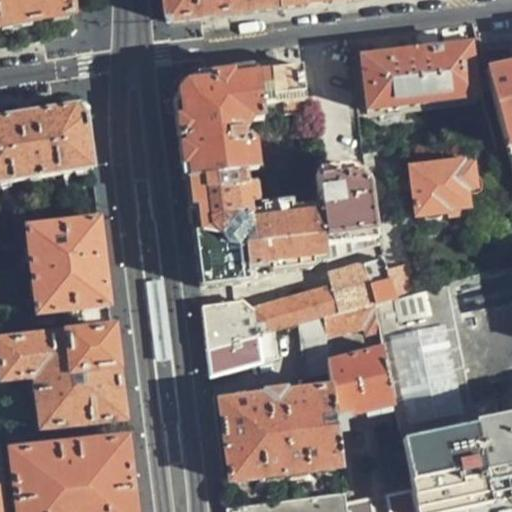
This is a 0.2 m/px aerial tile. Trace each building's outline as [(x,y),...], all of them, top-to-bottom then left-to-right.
[(0,0),(0,26),(73,16),(70,0),(0,0)] [(161,0),(162,4),(164,25),(225,18),(277,11),(276,0),(161,0)] [(276,0),(277,11),(330,5),(367,0),(276,0)] [(472,76),(467,43),(383,57),(361,59),(368,111),(475,99),(472,76)] [(511,65),(489,72),(488,75),(511,161),(511,65)] [(304,94),(300,66),(278,69),(255,73),(259,99),(304,94)] [(259,99),(255,73),(191,80),(175,100),(180,139),(185,180),(243,174),(257,172),(253,135),(249,135),(248,124),(244,119),(249,115),(251,118),(261,117),(259,99)] [(0,184),(91,170),(84,116),(76,110),(41,116),(32,117),(23,119),(0,122),(0,184)] [(470,206),(464,163),(410,169),(416,214),(470,206)] [(321,238),(324,260),(376,253),(367,182),(363,180),(350,172),(328,174),(314,175),(318,209),(320,227),(321,238)] [(243,174),(185,180),(191,232),(198,289),(210,288),(250,283),(249,270),(269,268),(270,272),(312,268),(313,262),(324,260),(321,238),(318,238),(316,227),(320,227),(318,209),(289,212),(288,206),(260,208),(260,215),(248,216),(247,202),(252,201),(251,185),(245,186),(243,174)] [(102,265),(97,222),(24,232),(35,317),(108,308),(102,265)] [(201,308),(209,377),(275,358),(272,334),(298,326),(323,319),(373,306),(393,301),(385,270),(382,262),(328,278),(331,289),(252,310),(241,302),(212,306),(201,308)] [(480,446),(493,505),(511,500),(511,265),(447,287),(480,446)] [(393,301),(408,296),(400,266),(385,270),(393,301)] [(411,491),(415,511),(460,511),(493,505),(480,446),(447,287),(408,296),(393,301),(373,306),(378,327),(383,350),(394,406),(406,462),(411,491)] [(378,327),(373,306),(323,319),(298,326),(304,374),(328,371),(327,361),(326,339),(378,327)] [(117,378),(111,335),(37,343),(0,346),(0,366),(2,384),(31,380),(38,429),(122,419),(117,378)] [(327,361),(328,371),(329,385),(335,433),(346,432),(344,419),(364,414),(394,406),(383,350),(327,361)] [(340,469),(335,433),(329,385),(287,393),(284,389),(264,392),(265,396),(218,402),(228,481),(340,469)] [(133,511),(131,487),(125,439),(41,449),(14,453),(22,511),(133,511)] [(385,496),(387,511),(415,511),(411,491),(385,496)] [(343,493),(225,509),(225,511),(345,511),(344,504),(343,493)] [(344,504),(345,511),(372,511),(370,498),(344,504)]
